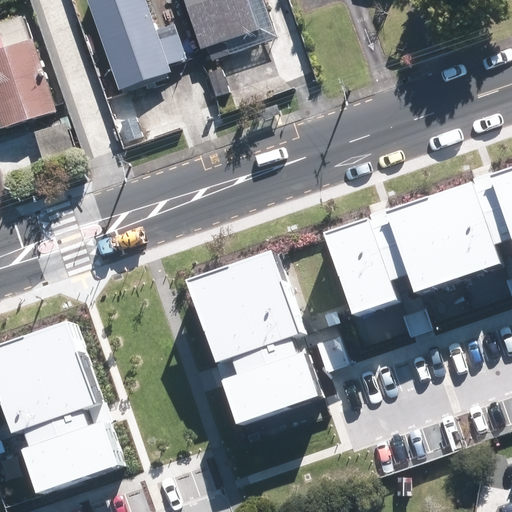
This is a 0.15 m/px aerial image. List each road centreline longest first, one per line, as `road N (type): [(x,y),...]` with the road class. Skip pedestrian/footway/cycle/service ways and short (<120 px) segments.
road 1 (secondary): [(511,84),(128,219)]
road 2 (residential): [(128,219),(50,0)]
road 3 (secondary): [(128,219),(0,262)]
